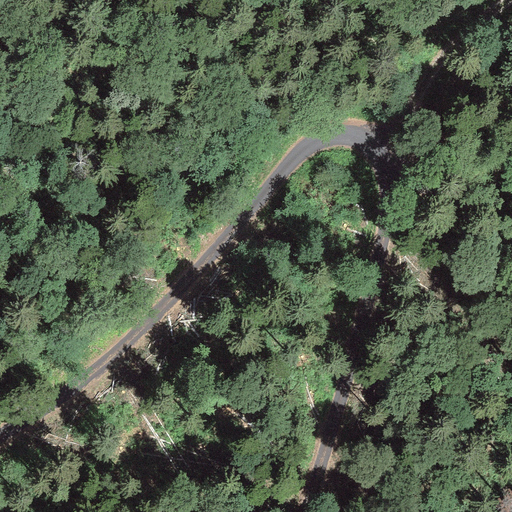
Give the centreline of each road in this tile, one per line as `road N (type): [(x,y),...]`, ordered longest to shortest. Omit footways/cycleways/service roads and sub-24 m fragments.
road 1 (track): [(0,442),(141,338),(312,145),(338,134),(361,136),(381,149),(392,191),(374,288),(306,511)]
road 2 (track): [(381,149),(431,71),(511,1)]
